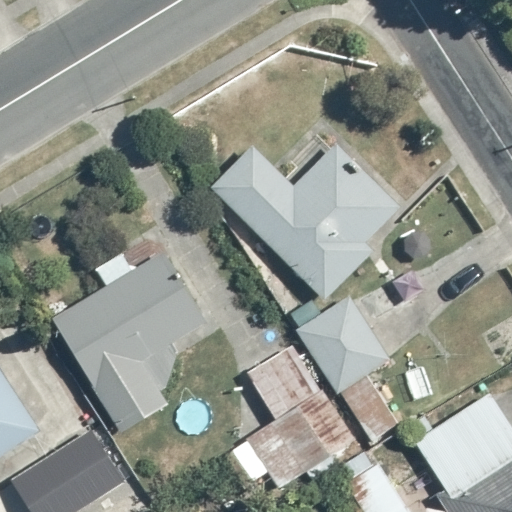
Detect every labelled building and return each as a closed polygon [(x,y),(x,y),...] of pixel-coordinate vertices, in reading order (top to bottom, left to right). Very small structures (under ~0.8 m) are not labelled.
[(405,206),(342,142),(298,185),(258,144),(216,186),(328,299),(376,251),(369,242),(405,206)] [(209,323),(168,253),(111,285),(55,317),(121,433),(172,405),(146,359),(209,323)] [(277,421),(230,449),(251,486),(270,474),(279,489),(401,418),(375,372),(373,369),(391,358),(356,298),(298,332),(306,345),(251,377),(277,421)] [(0,458),(43,431),(0,364),(0,458)] [(511,511),(511,417),(495,391),(417,440),(451,495),(445,499),(453,511),(511,511)] [(73,511),(130,476),(96,423),(8,479),(29,511),(73,511)] [(412,511),(371,446),(337,467),(365,511),(412,511)]
